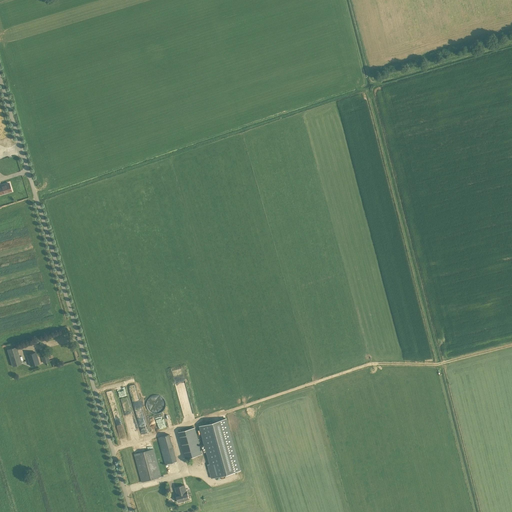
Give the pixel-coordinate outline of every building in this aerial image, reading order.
[(0,194),(11,191),(9,184),(0,186),(0,194)] [(12,367),(22,364),(16,347),(7,350),(12,367)] [(35,353),(27,355),(30,366),(39,363),(35,353)] [(165,405),(165,403),(165,401),(164,399),(163,397),(162,395),(160,394),(158,393),(156,393),(154,393),(153,393),(151,394),(149,395),(147,397),(146,398),(146,400),(145,402),(145,403),(145,405),(146,408),(147,409),(148,410),(150,411),(151,412),(153,413),(155,413),(157,413),(159,412),(161,411),(163,410),(164,409),(165,407),(165,405)] [(230,473),(216,421),(199,426),(209,464),(207,464),(211,478),(230,473)] [(202,454),(194,427),(179,431),(186,458),(202,454)] [(158,438),(165,464),(177,461),(170,434),(158,438)] [(161,477),(159,466),(154,449),(134,454),(141,482),(161,477)] [(175,488),(177,494),(176,494),(178,502),(189,499),(187,491),(186,492),(184,485),(175,488)]
